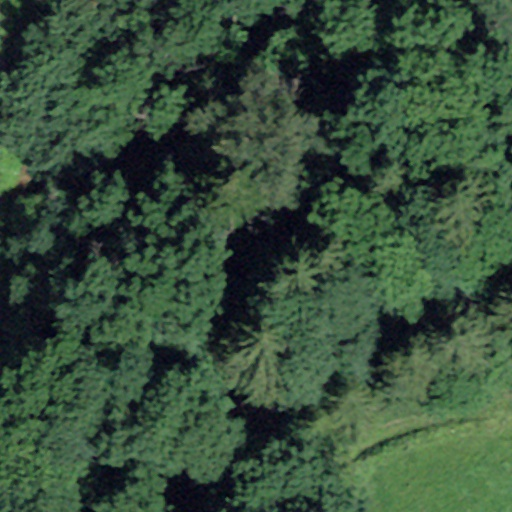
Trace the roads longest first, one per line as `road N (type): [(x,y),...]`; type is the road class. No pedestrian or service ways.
road 1 (unclassified): [(511,284),(440,307),(240,476),(210,511)]
road 2 (track): [(240,476),(282,474),(407,419),(511,404)]
